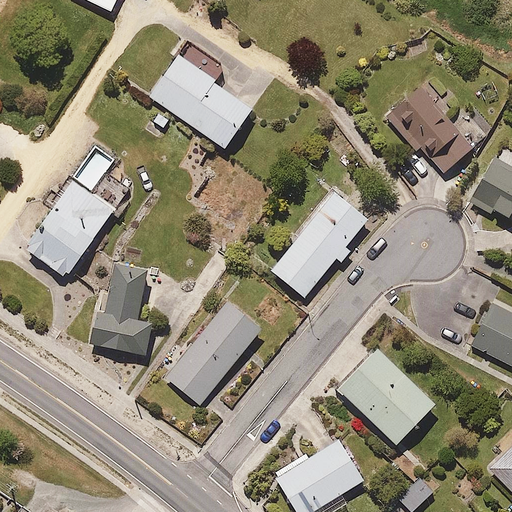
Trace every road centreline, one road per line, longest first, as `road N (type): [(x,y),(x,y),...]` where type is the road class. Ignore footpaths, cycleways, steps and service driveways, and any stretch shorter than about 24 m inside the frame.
road 1 (residential): [(191,499),(366,284),(426,244)]
road 2 (primary): [(0,359),(191,499)]
